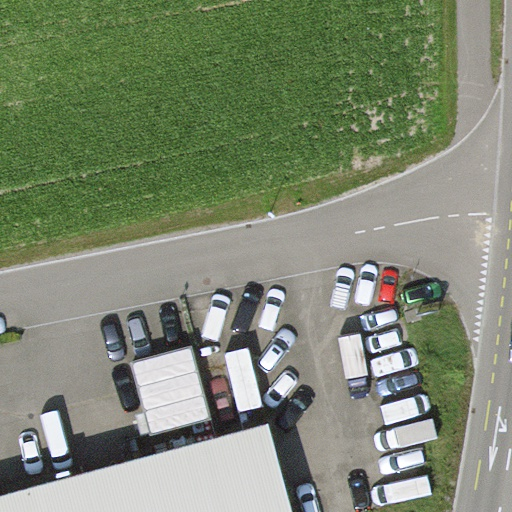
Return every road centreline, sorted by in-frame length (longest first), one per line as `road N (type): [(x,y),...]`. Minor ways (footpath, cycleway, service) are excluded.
road 1 (residential): [(511,210),(0,314)]
road 2 (track): [(483,0),(480,217)]
